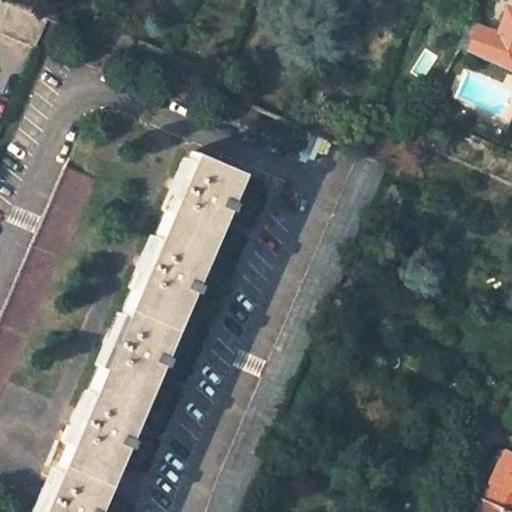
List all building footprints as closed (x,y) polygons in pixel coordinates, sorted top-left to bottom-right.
[(0,0),(0,32),(33,47),(45,19),(0,0)] [(498,36),(467,24),(458,48),(511,72),(511,13),(507,11),(498,36)] [(334,130),(330,140),(347,148),(351,137),(334,130)] [(353,150),(360,153),(388,165),(398,150),(381,143),(377,151),(356,142),(353,150)] [(96,511),(97,509),(92,507),(119,443),(126,445),(127,441),(130,435),(124,433),(154,362),(160,365),(162,361),(164,356),(158,353),(185,290),(192,293),(194,288),(196,282),(190,280),(220,208),(227,210),(229,205),(231,199),(226,197),(236,173),(190,153),(34,511),(96,511)] [(235,511),(242,493),(367,214),(388,165),(360,153),(208,495),(201,511),(235,511)] [(0,389),(93,176),(64,163),(0,311),(0,389)] [(495,451),(490,465),(493,466),(494,466),(499,453),(495,451)] [(494,466),(479,502),(502,511),(511,511),(511,459),(499,453),(494,466)] [(502,511),(479,502),(474,511),(502,511)]
